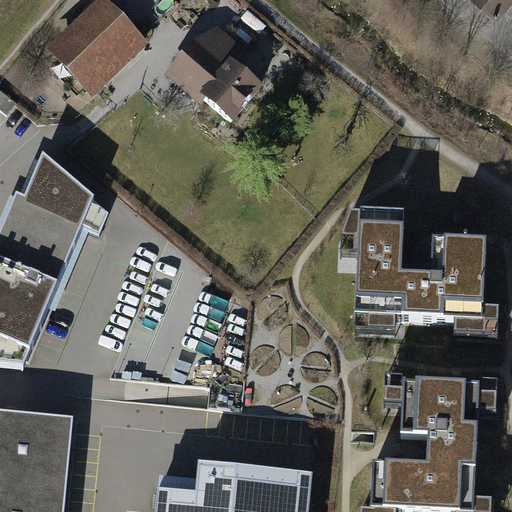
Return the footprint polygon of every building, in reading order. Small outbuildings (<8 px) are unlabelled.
[(481,0),(500,14),(510,0),(481,0)] [(149,50),(105,3),(47,56),(90,103),(149,50)] [(218,29),(170,86),(229,134),(265,91),(240,70),(251,56),(218,29)] [(91,208),(42,165),(24,208),(14,205),(0,239),(0,376),(21,379),(91,208)] [(396,225),(346,224),(345,332),(473,334),(475,253),(425,252),(425,282),(395,281),(396,225)] [(413,473),(357,470),(354,511),(456,511),(464,399),(392,394),(389,444),(415,445),(413,473)] [(0,416),(0,511),(66,511),(74,425),(0,416)] [(155,511),(320,511),(325,472),(205,459),(201,495),(158,490),(155,511)]
